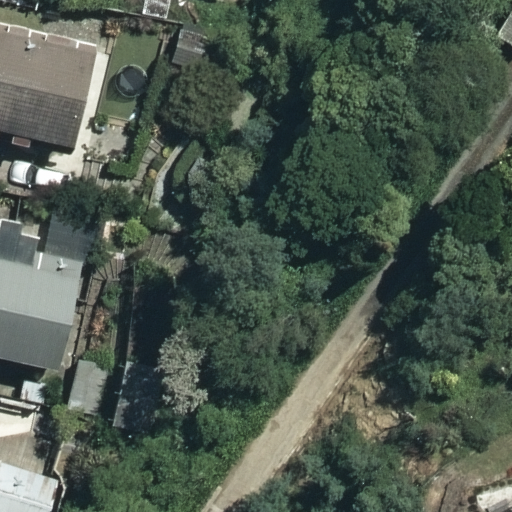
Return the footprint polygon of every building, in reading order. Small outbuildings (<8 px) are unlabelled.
[(511,0),(499,0),(482,31),(511,48),(511,0)] [(0,133),(73,152),(99,54),(0,27),(0,133)] [(79,167),(22,155),(15,190),(72,202),(79,167)] [(96,259),(0,234),(0,365),(65,382),(96,259)] [(50,511),(60,479),(3,464),(0,473),(0,511),(50,511)]
